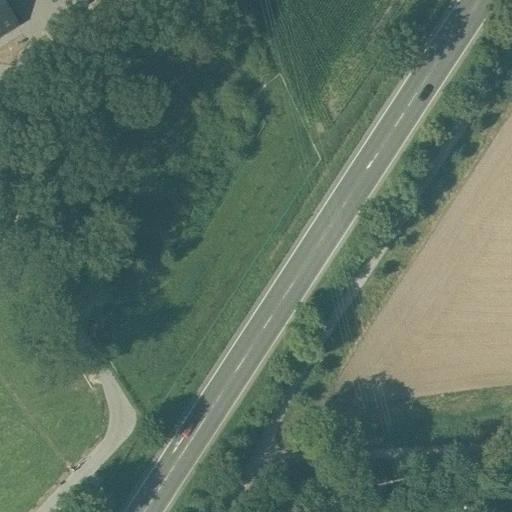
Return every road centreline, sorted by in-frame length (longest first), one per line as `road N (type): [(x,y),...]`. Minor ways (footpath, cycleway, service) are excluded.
road 1 (secondary): [(147,511),(485,0)]
road 2 (track): [(261,453),(356,278),(511,49)]
road 3 (track): [(511,439),(261,453)]
